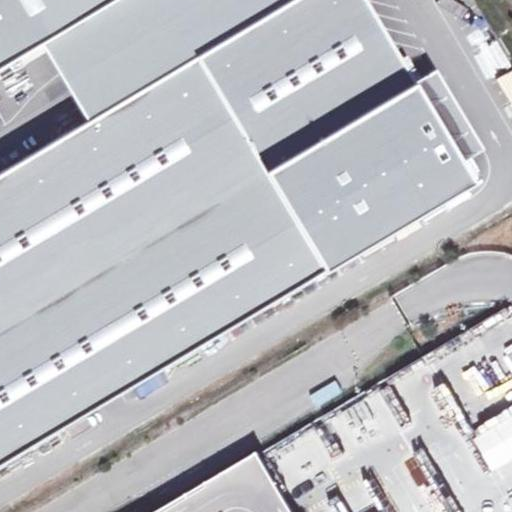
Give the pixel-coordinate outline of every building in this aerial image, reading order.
[(363,0),(290,0),(0,172),(0,463),(473,182),(363,0)] [(0,0),(0,66),(110,0),(0,0)] [(444,356),(398,375),(392,403),(399,405),(408,400),(423,403),(429,417),(436,414),(441,415),(434,399),(405,393),(402,386),(416,388),(417,382),(425,383),(429,382),(450,385),(457,382),(465,338),(430,353),(444,356)] [(511,408),(469,434),(491,470),(511,457),(511,408)] [(350,434),(353,449),(369,447),(372,465),(406,459),(400,425),(350,434)] [(293,511),(259,455),(161,511),(293,511)]
